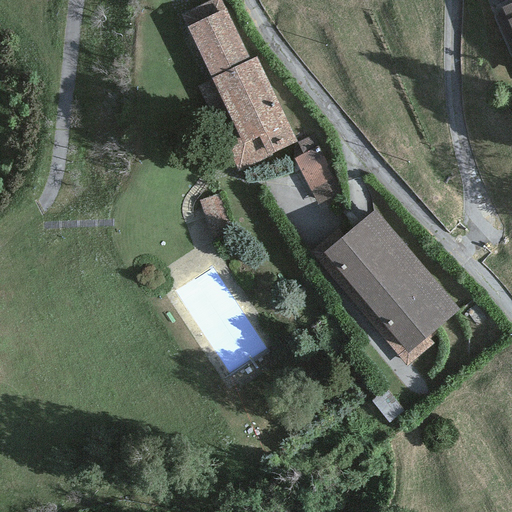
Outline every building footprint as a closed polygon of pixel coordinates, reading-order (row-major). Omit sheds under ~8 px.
[(220,0),(211,0),(181,14),(239,136),(225,142),(238,170),(297,142),(256,57),(249,60),(220,0)] [(511,2),(502,7),(511,31),(511,2)] [(297,143),(303,154),(320,145),(315,134),(297,143)] [(303,154),(293,159),(317,206),(345,192),(320,145),(303,154)] [(217,195),(198,201),(211,243),(231,237),(217,195)] [(376,209),(322,254),(405,353),(459,309),(376,209)]
